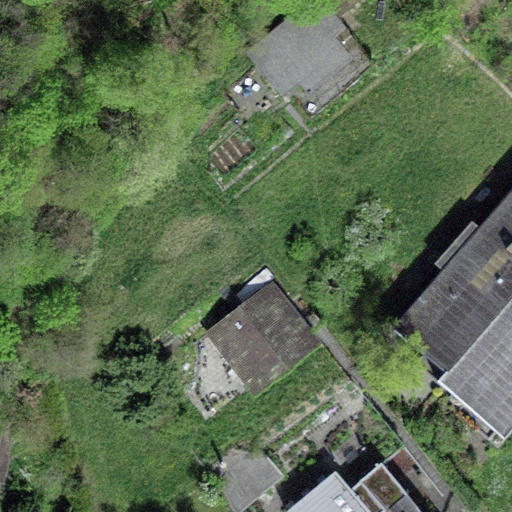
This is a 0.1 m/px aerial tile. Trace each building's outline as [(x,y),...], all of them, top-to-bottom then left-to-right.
[(320,0),(310,0),(247,53),(280,93),(296,79),(305,90),(345,57),(328,37),(342,25),(320,0)] [(511,511),(511,194),(393,329),(472,397),(487,384),(511,406),(511,453),(465,506),(470,511),(511,511)] [(304,344),(268,297),(218,335),(255,382),(304,344)] [(204,470),(234,511),(238,511),(281,475),(264,456),(232,446),(204,470)] [(420,511),(382,463),(349,489),(335,471),(285,511),(284,511),(420,511)]
